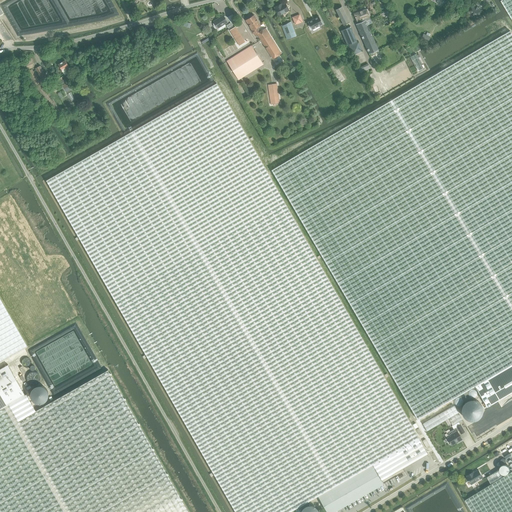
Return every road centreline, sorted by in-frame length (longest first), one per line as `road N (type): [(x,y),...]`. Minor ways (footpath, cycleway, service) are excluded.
road 1 (unclassified): [(0,52),(93,36),(214,0)]
road 2 (unclassified): [(511,424),(364,511)]
